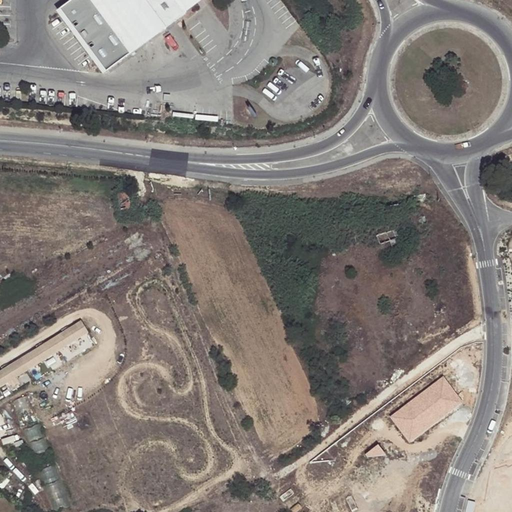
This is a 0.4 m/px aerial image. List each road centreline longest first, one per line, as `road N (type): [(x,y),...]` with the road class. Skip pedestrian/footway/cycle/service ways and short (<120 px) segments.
road 1 (unclassified): [(478,226),(494,319),(492,382),(448,511)]
road 2 (track): [(280,474),(449,345),(494,330)]
road 3 (tertiary): [(206,164),(291,174),(411,143)]
road 4 (tertiary): [(0,140),(206,164)]
road 5 (tertiary): [(374,78),(352,127),(328,144),(206,164)]
